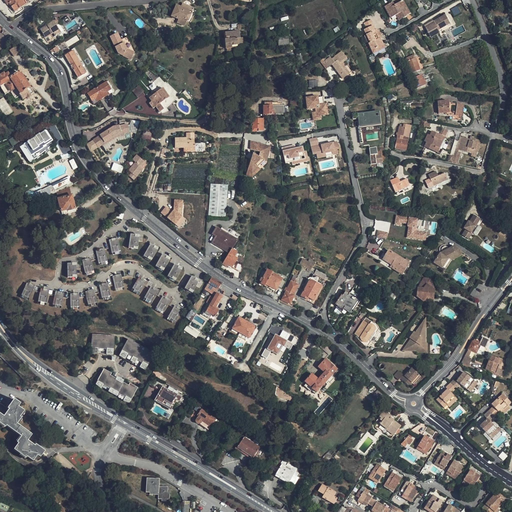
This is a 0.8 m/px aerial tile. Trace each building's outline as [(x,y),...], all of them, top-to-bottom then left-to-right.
[(15,12),(27,3),(24,0),(5,0),(4,1),(7,4),(9,3),(15,12)] [(175,5),(170,16),(178,20),(183,19),(187,21),(190,23),(195,11),(192,10),(193,8),(182,3),(181,7),(175,5)] [(392,3),(385,7),(391,18),(399,14),(402,19),(406,17),(404,13),(407,11),(404,6),(403,7),(400,3),(394,6),(392,3)] [(454,15),(460,12),(457,6),(451,9),(454,15)] [(67,16),(61,21),(64,26),(71,21),(67,16)] [(438,30),(450,24),(445,16),(434,22),(434,23),(426,28),(429,35),(438,30)] [(56,20),(40,30),(45,37),(50,34),(53,38),(61,33),(56,25),(58,24),(56,20)] [(373,54),(385,48),(380,38),(378,39),(376,35),(379,34),(377,30),(375,31),(373,26),(374,26),(371,20),(364,23),(366,29),(364,30),(370,43),(369,44),(373,54)] [(240,38),(239,32),(230,33),(224,33),(225,40),(224,40),(225,49),(226,49),(231,48),(237,47),(237,45),(236,39),(240,38)] [(117,33),(110,37),(118,54),(131,60),(134,53),(126,49),(121,40),(120,40),(117,33)] [(65,42),(67,47),(79,40),(77,36),(65,42)] [(277,38),(279,48),(289,47),(287,37),(277,38)] [(16,46),(9,50),(13,57),(20,52),(16,46)] [(72,50),(73,51),(82,66),(84,65),(74,48),(72,50)] [(73,51),(65,56),(78,78),(85,73),(81,67),(82,66),(73,51)] [(295,53),(299,64),(305,62),(302,51),(295,53)] [(324,58),(320,61),(326,69),(331,65),(342,79),(347,75),(339,65),(342,63),(347,59),(341,52),(331,60),(329,57),(326,60),(324,58)] [(406,58),(411,73),(420,70),(416,58),(415,59),(410,61),(408,58),(406,58)] [(155,69),(158,64),(153,61),(150,65),(155,69)] [(339,65),(347,75),(349,73),(342,63),(339,65)] [(85,73),(78,78),(79,80),(89,75),(87,72),(85,73)] [(1,77),(0,78),(0,86),(5,83),(11,91),(17,87),(21,93),(19,95),(23,100),(27,97),(27,98),(31,96),(30,95),(34,92),(31,87),(29,88),(25,83),(23,79),(19,73),(11,78),(8,73),(5,75),(4,74),(0,76),(1,77)] [(423,80),(421,75),(413,78),(417,89),(425,85),(423,80)] [(106,82),(87,93),(92,101),(95,99),(97,98),(98,101),(107,95),(106,93),(107,92),(111,90),(106,82)] [(5,83),(0,86),(5,95),(11,91),(5,83)] [(137,96),(142,92),(138,87),(133,91),(137,96)] [(162,88),(149,98),(151,102),(149,104),(153,108),(155,107),(159,112),(161,111),(162,113),(163,113),(167,111),(161,102),(168,97),(162,88)] [(311,97),(305,98),(306,102),(308,102),(309,109),(315,109),(316,112),(316,116),(320,116),(327,115),(326,107),(326,104),(324,104),(323,97),(311,98),(311,97)] [(449,101),(437,102),(438,114),(444,114),(445,114),(448,115),(450,119),(461,121),(464,105),(449,103),(449,101)] [(252,122),(252,131),(263,131),(263,122),(267,122),(267,115),(284,115),(283,106),(263,106),(263,119),(253,119),(253,122),(252,122)] [(369,142),(366,125),(380,123),(378,111),(363,113),(363,112),(358,113),(360,126),(359,126),(361,143),(369,142)] [(316,116),(316,112),(312,112),(313,120),(321,119),(320,116),(316,116)] [(425,126),(429,128),(431,123),(423,121),(421,128),(424,129),(425,126)] [(409,137),(411,126),(404,124),(404,125),(403,127),(399,127),(396,144),(393,143),(392,146),(395,147),(395,148),(406,151),(408,140),(410,141),(411,138),(409,137)] [(93,142),(98,149),(102,146),(102,147),(116,138),(124,137),(123,134),(129,133),(127,126),(119,127),(112,128),(99,136),(100,137),(93,142)] [(144,127),(142,135),(152,137),(154,138),(156,129),(144,127)] [(24,144),(31,155),(46,146),(45,145),(52,141),(46,131),(39,135),(39,134),(35,136),(36,137),(24,144)] [(439,135),(432,131),(430,136),(428,135),(424,142),(426,143),(424,147),(439,154),(445,143),(443,142),(447,133),(441,131),(439,135)] [(186,138),(174,139),(175,148),(184,148),(184,152),(202,151),(202,143),(194,144),(194,133),(186,133),(186,138)] [(117,142),(125,140),(124,137),(116,138),(102,147),(104,150),(117,142)] [(317,137),(309,139),(312,154),(316,154),(322,152),(323,155),(334,153),(334,150),(337,149),(338,149),(337,142),(325,144),(326,146),(322,147),(321,145),(319,146),(317,137)] [(473,149),(475,150),(478,140),(474,139),(470,138),(470,139),(462,137),(458,150),(459,150),(471,154),(473,149)] [(270,147),(251,141),(250,150),(259,152),(258,157),(252,153),(246,172),(252,174),(258,168),(257,167),(264,161),(266,161),(270,147)] [(31,155),(24,144),(20,147),(29,162),(34,159),(31,155)] [(292,149),(283,151),(286,167),(296,165),(295,163),(300,162),(299,159),(305,158),(304,155),(303,150),(296,152),(297,154),(293,155),(292,149)] [(457,163),(460,153),(458,152),(456,152),(452,163),(456,164),(456,163),(457,163)] [(300,162),(301,167),(309,165),(307,155),(304,155),(305,158),(299,159),(300,162)] [(142,170),(140,168),(145,162),(138,156),(133,162),(136,164),(130,172),(132,174),(137,178),(143,171),(142,170)] [(258,168),(260,169),(267,162),(266,161),(264,161),(257,167),(258,168)] [(113,163),(111,170),(121,173),(123,165),(113,163)] [(260,169),(258,168),(252,174),(252,177),(260,169)] [(436,171),(428,175),(431,181),(426,183),(428,188),(447,180),(444,173),(438,176),(436,171)] [(70,181),(67,175),(50,184),(53,189),(70,181)] [(398,178),(390,181),(395,192),(410,186),(407,179),(402,181),(400,182),(400,181),(398,178)] [(211,183),(208,214),(225,215),(227,184),(211,183)] [(40,190),(43,196),(54,191),(53,189),(50,184),(40,190)] [(497,184),(489,199),(496,203),(505,188),(497,184)] [(56,193),(58,199),(71,196),(69,187),(64,190),(56,193)] [(33,193),(36,199),(43,196),(40,190),(40,189),(33,192),(33,193)] [(27,196),(30,202),(36,199),(33,193),(27,196)] [(61,211),(62,215),(67,213),(67,211),(75,209),(71,196),(58,199),(61,211)] [(174,200),(173,210),(167,218),(175,224),(181,216),(182,201),(174,200)] [(462,235),(468,239),(472,233),(471,233),(471,232),(474,228),(479,232),(482,228),(477,225),(480,219),(474,215),(469,222),(468,222),(464,228),(466,230),(462,235)] [(396,216),(395,224),(401,225),(401,223),(408,224),(409,224),(408,234),(411,235),(410,238),(425,240),(427,233),(416,231),(417,219),(396,216)] [(229,253),(232,249),(233,250),(239,241),(219,227),(214,235),(217,237),(213,243),(229,253)] [(388,233),(378,230),(377,237),(386,239),(388,233)] [(139,235),(130,234),(128,248),(137,249),(139,235)] [(117,238),(109,240),(112,253),(121,251),(117,238)] [(158,248),(150,244),(143,256),(151,261),(158,248)] [(442,268),(448,259),(460,253),(458,249),(455,247),(453,247),(452,247),(440,253),(434,263),(442,268)] [(107,261),(104,248),(96,250),(99,263),(107,261)] [(409,264),(389,250),(385,255),(390,258),(387,262),(391,265),(394,266),(392,269),(402,275),(409,264)] [(226,266),(231,269),(238,258),(235,257),(229,253),(222,265),(225,267),(226,266)] [(448,259),(451,261),(462,255),(460,253),(448,259)] [(163,270),(170,258),(162,254),(155,266),(163,270)] [(91,258),(82,260),(85,273),(94,271),(91,258)] [(313,265),(302,258),(299,264),(307,269),(306,271),(309,272),(313,265)] [(442,268),(445,270),(451,261),(448,259),(442,268)] [(76,277),(76,263),(67,263),(68,277),(76,277)] [(182,268),(174,264),(167,276),(175,281),(182,268)] [(265,285),(276,290),(283,277),(277,275),(276,276),(271,273),(272,272),(267,270),(262,278),(261,277),(259,281),(261,282),(260,284),(264,286),(265,285)] [(121,274),(112,276),(116,289),(124,287),(121,274)] [(309,298),(314,301),(325,281),(322,279),(314,275),(313,275),(301,297),(306,299),(307,297),(309,298)] [(184,289),(192,293),(199,280),(191,276),(184,289)] [(146,281),(139,277),(132,288),(140,293),(146,281)] [(212,277),(207,284),(217,289),(221,284),(212,277)] [(417,288),(416,296),(423,302),(426,298),(434,298),(435,290),(433,288),(430,281),(425,280),(420,288),(417,288)] [(425,280),(423,280),(417,288),(420,288),(425,280)] [(298,285),(291,281),(282,300),(290,304),(294,295),(293,295),(298,285)] [(34,286),(26,283),(21,295),(29,298),(34,286)] [(107,283),(99,285),(102,298),(111,296),(107,283)] [(206,287),(215,293),(217,289),(207,284),(206,287)] [(158,291),(150,286),(144,298),(152,302),(158,291)] [(49,290),(40,289),(38,302),(47,303),(49,290)] [(94,289),(85,292),(88,305),(97,302),(94,289)] [(64,293),(55,291),(53,305),(61,306),(64,293)] [(349,294),(346,291),(343,296),(342,295),(335,305),(343,310),(344,309),(345,307),(350,311),(357,301),(354,300),(356,297),(350,293),(349,294)] [(79,293),(70,294),(71,307),(79,307),(79,293)] [(215,293),(207,308),(204,312),(205,312),(210,315),(215,318),(218,311),(214,309),(221,296),(215,293)] [(170,300),(163,296),(156,307),(164,312),(170,300)] [(357,301),(350,311),(352,312),(359,303),(357,301)] [(182,310),(174,305),(168,317),(176,321),(182,310)] [(191,320),(195,313),(191,310),(186,317),(191,320)] [(371,342),(369,338),(372,332),(376,333),(377,333),(379,329),(377,326),(365,318),(363,321),(365,322),(363,325),(366,327),(361,335),(358,333),(356,335),(357,336),(356,337),(364,345),(368,346),(371,342)] [(237,319),(232,329),(248,338),(252,328),(237,319)] [(363,325),(362,324),(356,332),(358,333),(361,335),(366,327),(363,325)] [(197,337),(200,331),(187,325),(184,331),(197,337)] [(414,332),(409,338),(410,339),(411,339),(412,340),(414,340),(414,342),(411,342),(411,351),(419,351),(419,348),(426,348),(426,344),(425,327),(419,328),(415,333),(414,332)] [(114,355),(115,335),(86,333),(84,352),(114,355)] [(266,348),(262,356),(267,358),(271,352),(277,355),(282,346),(290,350),(292,345),(275,335),(267,349),(266,348)] [(485,348),(489,340),(483,337),(481,342),(474,339),(473,342),(468,350),(476,354),(478,350),(479,350),(481,346),(485,348)] [(154,352),(128,338),(118,356),(146,370),(154,352)] [(411,351),(411,342),(410,339),(402,351),(411,351)] [(419,348),(419,351),(419,353),(427,352),(427,344),(426,344),(426,348),(419,348)] [(298,355),(307,359),(310,352),(301,348),(298,355)] [(491,356),(486,370),(502,376),(504,371),(498,368),(499,365),(498,364),(500,359),(491,356)] [(331,376),(337,369),(325,358),(318,367),(323,371),(316,378),(312,374),(305,381),(306,383),(313,388),(317,392),(325,383),(331,376)] [(470,363),(463,360),(461,364),(468,369),(470,363)] [(61,362),(56,369),(63,374),(69,367),(61,362)] [(123,400),(129,403),(138,387),(130,382),(129,385),(123,382),(125,379),(117,376),(116,378),(111,375),(112,373),(104,368),(95,385),(102,388),(108,392),(117,396),(123,400)] [(421,377),(412,369),(405,376),(402,380),(409,387),(412,384),(414,385),(421,377)] [(394,377),(398,380),(400,378),(403,375),(398,371),(394,375),(392,374),(391,375),(393,377),(394,377)] [(474,381),(464,373),(457,381),(455,380),(451,383),(456,389),(460,384),(467,390),(474,381)] [(331,383),(334,379),(331,376),(325,383),(327,384),(330,382),(331,383)] [(474,381),(467,390),(471,392),(477,383),(474,381)] [(310,391),(311,390),(313,388),(306,383),(304,385),(310,391)] [(448,390),(436,400),(444,408),(447,405),(455,397),(451,393),(456,389),(451,383),(446,388),(448,390)] [(280,388),(277,386),(275,392),(275,394),(275,396),(276,396),(277,397),(290,400),(292,400),(294,397),(280,388)] [(182,397),(172,391),(171,394),(163,389),(156,402),(161,405),(162,402),(171,406),(174,399),(179,402),(182,397)] [(503,394),(492,405),(493,407),(489,411),(493,416),(498,412),(502,408),(504,410),(508,406),(511,403),(503,394)] [(457,399),(455,397),(447,405),(449,407),(457,399)] [(0,423),(5,427),(6,426),(21,436),(16,442),(18,444),(14,449),(26,458),(27,457),(33,461),(37,455),(40,457),(44,451),(35,444),(34,446),(27,441),(31,435),(17,424),(21,418),(19,417),(24,411),(18,407),(20,403),(14,399),(7,408),(8,409),(3,417),(0,414),(0,423)] [(201,411),(193,423),(195,426),(198,428),(199,426),(208,433),(217,421),(201,411)] [(384,411),(379,417),(381,418),(380,420),(382,421),(380,424),(387,430),(388,428),(395,434),(401,426),(394,420),(391,418),(392,417),(391,416),(384,411)] [(493,416),(489,411),(484,415),(488,419),(480,426),(491,438),(499,431),(491,423),(496,419),(495,418),(493,416)] [(319,419),(312,412),(308,417),(315,423),(319,419)] [(424,435),(418,446),(428,452),(434,441),(424,435)] [(240,441),(235,451),(239,454),(244,456),(250,461),(256,451),(240,441)] [(428,452),(418,446),(416,448),(426,454),(428,452)] [(442,451),(434,464),(444,470),(452,457),(442,451)] [(503,452),(498,455),(503,461),(507,457),(503,452)] [(463,467),(454,461),(446,474),(456,480),(460,473),(461,471),(463,467)] [(282,464),(276,474),(281,477),(280,478),(284,481),(285,479),(289,482),(295,472),(282,464)] [(376,464),(368,477),(378,483),(386,470),(376,464)] [(480,475),(470,470),(464,481),(473,487),(473,486),(475,484),(480,475)] [(384,486),(394,492),(402,478),(392,472),(388,479),(386,478),(383,482),(385,483),(384,486)] [(146,478),(147,492),(151,492),(160,492),(160,494),(160,498),(164,498),(169,498),(172,498),(171,490),(169,490),(169,485),(159,485),(159,478),(146,478)] [(411,502),(419,489),(407,481),(399,494),(411,502)] [(336,492),(322,484),(318,491),(324,494),(322,497),(334,504),(337,498),(334,497),(336,492)] [(370,489),(363,485),(356,496),(359,498),(358,501),(366,506),(368,503),(371,505),(374,500),(371,498),(372,497),(367,494),(370,489)] [(497,492),(482,509),(485,511),(486,511),(488,510),(489,511),(494,511),(497,508),(503,502),(499,499),(502,496),(497,492)] [(429,511),(436,511),(443,501),(433,495),(424,509),(429,511)] [(386,511),(388,509),(374,500),(371,505),(374,507),(372,510),(374,511),(386,511)]
